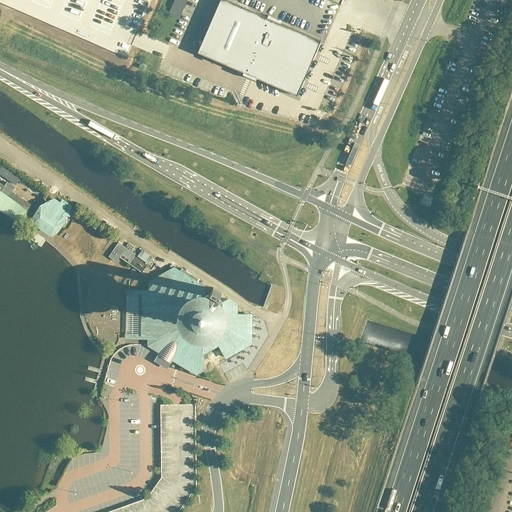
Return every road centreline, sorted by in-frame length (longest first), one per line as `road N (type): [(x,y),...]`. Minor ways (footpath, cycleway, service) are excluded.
road 1 (motorway): [(511,155),(395,511)]
road 2 (primary): [(0,71),(318,252)]
road 3 (primary): [(328,208),(0,69)]
road 4 (motorway): [(425,511),(511,246)]
road 5 (unclassified): [(511,265),(411,222),(393,202),(373,151)]
road 6 (primary): [(511,308),(363,252),(339,251)]
road 7 (primary): [(511,282),(348,216)]
road 8 (primary): [(373,151),(440,0)]
road 9 (primary): [(370,276),(511,332)]
road 10 (unclassified): [(302,406),(321,403),(329,392),(334,295)]
road 11 (primary): [(417,0),(366,114)]
road 12 (unclassified): [(217,511),(207,431),(226,397)]
